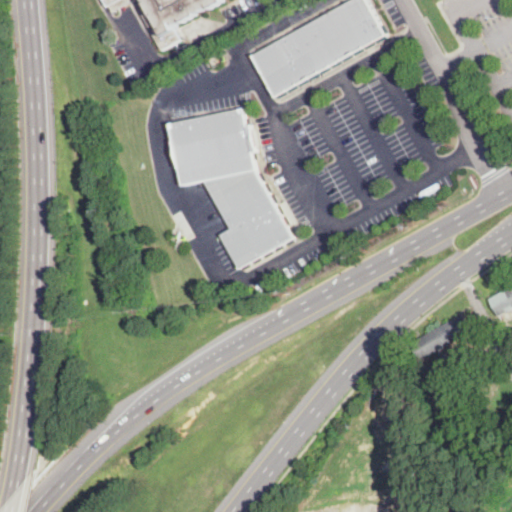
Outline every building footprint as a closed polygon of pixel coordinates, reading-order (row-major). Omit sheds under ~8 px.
[(226,0),(179,26),(177,22),(174,23),(184,40),(164,51),(137,1),(138,0),(133,0),(135,3),(117,12),(113,6),(110,7),(106,0),(226,0)] [(369,0),(382,22),(384,26),(386,25),(391,33),(388,35),(389,38),(282,98),(280,95),(279,96),(256,55),(353,0),(369,0)] [(273,194),(296,234),(297,237),(243,268),(224,234),(235,228),(208,180),(186,185),(173,124),(247,108),(251,126),(255,125),(261,151),(256,152),(260,170),(273,194)] [(511,310),(507,313),(501,316),(491,299),(500,294),(511,287),(511,310)] [(426,358),(422,360),(413,343),(464,314),(473,331),(426,358)]
